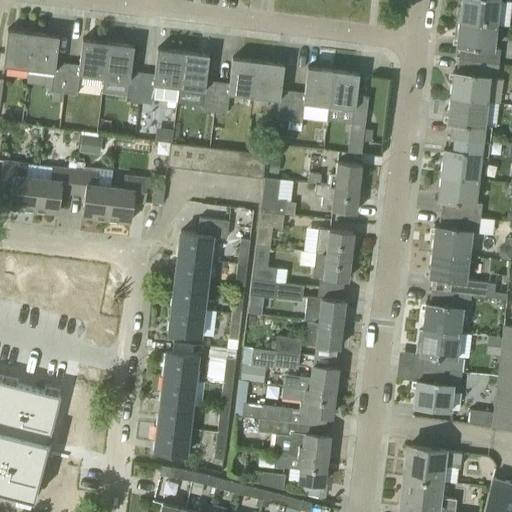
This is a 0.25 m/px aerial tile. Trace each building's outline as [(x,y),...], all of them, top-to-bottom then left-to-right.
[(456,6),(455,14),(459,17),(458,19),(495,23),(497,0),(502,0),(505,0),(504,0),(460,0),(460,5),(456,6)] [(458,58),(497,63),(499,48),(492,47),(495,23),(458,19),(455,44),(459,44),(458,58)] [(2,64),(27,67),(31,31),(7,28),(2,64)] [(63,92),(61,92),(65,62),(55,60),(58,35),(31,31),(27,67),(52,70),(49,91),(52,91),(51,99),(62,100),(63,92)] [(61,92),(63,92),(75,94),(77,74),(101,77),(106,41),(82,38),(79,63),(65,62),(61,92)] [(137,101),(141,71),(130,70),(133,44),(106,41),(101,77),(126,80),(124,100),(137,101)] [(177,86),(181,50),(157,47),(154,72),(141,71),(137,101),(150,103),(152,83),(177,86)] [(212,111),(216,80),(205,79),(208,53),(181,50),(177,86),(202,89),(199,109),(212,111)] [(229,82),(216,80),(212,111),(225,112),(227,93),(252,96),(257,59),(232,56),(229,82)] [(449,96),(486,100),(489,77),(495,77),(497,63),(458,58),(456,71),(452,71),(449,96)] [(287,120),(291,89),(280,88),(283,63),(257,59),(252,96),(277,99),(274,118),(287,120)] [(327,104),(331,68),(307,65),(304,91),(291,89),(287,120),(300,122),(302,101),(327,104)] [(327,104),(334,105),(354,107),(358,72),(331,68),(327,104)] [(486,100),(449,96),(446,121),(450,121),(448,135),(488,140),(490,125),(483,124),(486,100)] [(364,122),(350,121),(346,150),(360,152),(362,139),(371,140),(372,128),(363,127),(364,122)] [(440,173),(477,177),(479,154),(486,155),(488,140),(448,135),(447,148),(443,148),(440,173)] [(179,167),(181,143),(170,142),(167,165),(179,167)] [(191,168),(193,145),(181,143),(179,167),(191,168)] [(203,170),(205,146),(193,145),(191,168),(203,170)] [(214,171),(217,148),(205,146),(203,170),(214,171)] [(226,172),(229,149),(217,148),(214,171),(226,172)] [(237,174),(240,150),(229,149),(226,172),(237,174)] [(249,175),(252,152),(240,150),(237,174),(249,175)] [(252,152),(249,175),(261,177),(264,153),(252,152)] [(319,183),(319,182),(323,156),(310,154),(307,181),(315,182),(315,183),(319,183)] [(39,164),(26,162),(3,159),(0,180),(0,183),(12,185),(9,205),(34,208),(39,164)] [(328,183),(358,187),(360,163),(335,160),(333,174),(329,173),(328,183)] [(72,192),(75,168),(39,164),(34,208),(58,211),(60,191),(72,192)] [(105,217),(109,184),(97,183),(98,171),(75,168),(72,192),(84,194),(81,214),(105,217)] [(474,201),(477,177),(440,173),(437,198),(441,198),(439,212),(479,217),(481,202),(474,201)] [(122,186),(109,184),(105,217),(130,220),(132,199),(144,201),(147,177),(124,174),(122,186)] [(260,210),(283,213),(283,212),(293,213),(295,201),(285,200),(286,198),(277,197),(279,177),(264,176),(260,210)] [(315,183),(314,193),(322,194),(320,206),(330,208),(355,211),(358,187),(328,183),(319,182),(319,183),(315,183)] [(237,263),(247,264),(253,208),(240,207),(236,237),(239,237),(237,263)] [(283,213),(260,210),(255,244),(269,246),(272,225),(282,226),(283,213)] [(431,250),(468,254),(471,230),(477,231),(479,217),(439,212),(438,225),(434,225),(431,250)] [(199,216),(197,232),(180,230),(177,255),(207,259),(209,235),(225,237),(227,219),(199,216)] [(318,227),(315,251),(349,255),(352,230),(327,227),(318,227)] [(269,246),(255,244),(251,279),(274,281),(276,266),(267,265),(269,246)] [(347,279),(349,255),(315,251),(300,249),(299,262),(313,264),(312,275),(322,276),(347,279)] [(465,278),(468,254),(431,250),(428,275),(432,275),(430,289),(469,294),(493,296),(494,289),(487,289),(488,280),(465,278)] [(174,280),(204,284),(207,259),(177,255),(174,280)] [(247,264),(237,263),(234,287),(244,288),(247,264)] [(17,295),(47,299),(50,278),(19,274),(17,295)] [(274,281),(251,279),(249,293),(301,299),(303,285),(274,281)] [(204,284),(174,280),(171,305),(201,308),(204,284)] [(231,312),(240,313),(244,288),(234,287),(231,312)] [(468,308),(469,294),(430,289),(428,302),(425,302),(422,327),(458,331),(461,308),(468,308)] [(341,322),(344,298),(306,294),(303,318),(341,322)] [(171,305),(168,329),(198,333),(201,308),(171,305)] [(231,312),(230,319),(227,347),(236,348),(240,313),(231,312)] [(339,347),(341,322),(303,318),(307,319),(304,342),(314,344),(339,347)] [(511,325),(502,324),(501,335),(498,354),(499,354),(495,391),(493,411),(491,411),(490,424),(511,426),(511,325)] [(418,328),(417,340),(420,340),(419,352),(422,352),(421,366),(461,371),(462,356),(466,356),(470,333),(458,331),(422,327),(421,328),(418,328)] [(299,351),(301,337),(276,334),(275,349),(299,351)] [(299,351),(275,349),(266,348),(250,345),(243,345),(239,379),(248,380),(262,382),(264,365),(273,366),(273,364),(297,367),(299,351)] [(223,382),(232,383),(236,348),(227,347),(223,382)] [(162,375),(192,378),(195,353),(165,349),(162,375)] [(284,372),(282,384),(333,390),(336,366),(311,363),(310,375),(284,372)] [(459,386),(461,371),(421,366),(419,379),(415,379),(412,405),(449,409),(452,385),(459,386)] [(159,400),(189,403),(192,378),(162,375),(159,400)] [(0,377),(0,488),(33,497),(59,393),(0,377)] [(248,380),(239,379),(235,412),(241,414),(259,416),(290,420),(292,406),(246,401),(248,380)] [(229,408),(232,383),(223,382),(220,407),(229,408)] [(330,414),(333,390),(282,384),(281,396),(300,398),(299,407),(306,408),(306,411),(330,414)] [(186,428),(189,403),(159,400),(156,424),(186,428)] [(229,408),(220,407),(217,431),(226,433),(229,408)] [(490,424),(491,411),(469,408),(468,422),(490,424)] [(272,452),(274,452),(325,458),(328,434),(303,431),(302,435),(289,433),(290,420),(259,416),(257,429),(275,432),(272,452)] [(156,424),(153,449),(183,453),(186,428),(156,424)] [(226,433),(217,431),(214,456),(223,458),(226,433)] [(443,479),(445,464),(459,466),(461,451),(408,444),(404,475),(443,479)] [(274,452),(273,464),(299,468),(297,479),(322,482),(325,458),(274,452)] [(194,470),(170,466),(168,475),(192,480),(194,470)] [(284,472),(253,468),(252,479),(282,487),(284,472)] [(218,476),(194,470),(192,480),(215,486),(218,476)] [(441,495),(443,479),(404,475),(400,506),(436,510),(436,509),(454,511),(455,497),(441,495)] [(241,483),(218,476),(215,486),(238,492),(241,483)] [(511,511),(511,481),(491,476),(481,511),(511,511)] [(264,489),(241,483),(238,492),(261,498),(264,489)] [(287,495),(264,489),(261,498),(284,504),(287,495)] [(284,504),(308,510),(311,501),(287,495),(284,504)] [(183,511),(185,508),(161,502),(158,511),(183,511)]
